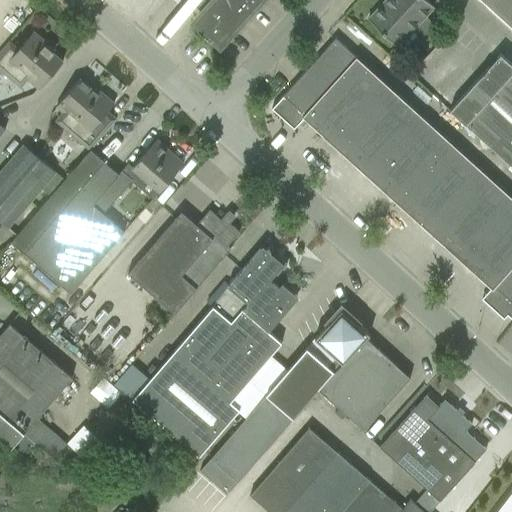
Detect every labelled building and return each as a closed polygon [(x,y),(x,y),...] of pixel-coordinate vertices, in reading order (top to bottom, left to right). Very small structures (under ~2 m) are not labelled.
[(18,0),(0,19),(0,47),(37,9),(27,0),(18,0)] [(202,0),(197,6),(200,9),(211,19),(202,29),(219,44),(258,0),(202,0)] [(385,0),(368,20),(397,47),(413,30),(416,33),(420,34),(425,33),(428,29),(429,25),(427,20),(424,17),(433,7),(425,0),(385,0)] [(511,0),(480,0),(511,28),(511,0)] [(62,62),(45,47),(47,44),(33,32),(17,51),(9,43),(0,53),(0,74),(20,91),(28,81),(39,90),(62,62)] [(317,58),(308,68),(329,87),(365,119),(391,90),(356,58),(355,57),(335,38),(319,55),(320,56),(317,59),(317,58)] [(511,65),(500,54),(474,82),(449,111),(464,124),(511,167),(511,65)] [(273,107),(271,109),(273,111),(273,110),(282,118),(282,119),(284,121),(286,120),(285,120),(288,117),(289,117),(290,116),(297,122),(296,123),(297,125),(303,119),(302,118),(329,87),(308,68),(278,101),(279,102),(273,107)] [(97,94),(79,79),(56,107),(62,112),(54,121),(89,151),(116,119),(107,111),(114,103),(99,91),(97,94)] [(329,87),(302,118),(303,119),(309,124),(308,125),(309,125),(310,123),(319,131),(318,133),(326,139),(329,142),(337,150),(365,119),(329,87)] [(365,119),(337,150),(347,159),(347,158),(350,161),(355,166),(356,165),(365,173),(364,175),(365,175),(366,176),(421,116),(391,90),(365,119)] [(421,116),(366,176),(368,178),(367,178),(368,179),(370,177),(380,186),(379,187),(385,193),(386,193),(388,195),(388,196),(396,203),(451,143),(421,116)] [(159,191),(170,179),(183,164),(156,140),(132,167),(133,168),(159,191)] [(451,143),(396,203),(405,211),(408,213),(408,214),(420,225),(421,224),(431,233),(430,235),(431,235),(432,236),(486,176),(451,143)] [(0,222),(7,228),(55,172),(23,145),(0,172),(0,222)] [(11,242),(23,253),(70,294),(124,232),(103,214),(131,181),(134,184),(142,176),(133,168),(127,176),(121,171),(118,174),(103,161),(90,150),(11,242)] [(511,198),(486,176),(432,236),(433,237),(433,238),(435,236),(445,245),(444,247),(450,252),(451,251),(453,254),(453,255),(462,263),(511,207),(511,198)] [(511,207),(462,263),(471,271),(471,270),(474,273),(473,273),(478,278),(480,277),(490,286),(488,288),(489,288),(490,288),(491,289),(511,266),(511,207)] [(220,220),(209,210),(196,225),(181,212),(127,273),(174,314),(230,249),(227,246),(239,232),(229,223),(233,219),(226,213),(220,220)] [(274,256),(262,246),(228,285),(224,282),(206,302),(211,307),(132,400),(198,457),(239,410),(230,402),(268,358),(281,343),(268,332),(297,298),(282,284),(278,288),(270,280),(275,274),(277,275),(287,264),(275,254),(274,256)] [(490,288),(485,294),(486,296),(493,302),(494,303),(491,306),(490,307),(503,319),(504,318),(504,317),(507,314),(507,315),(511,320),(511,266),(491,289),(490,288)] [(319,390),(366,338),(369,335),(341,309),(328,324),(314,338),(334,357),(326,366),(333,372),(318,389),(319,389),(318,390),(319,390)] [(0,440),(10,449),(12,447),(22,455),(32,442),(60,465),(74,450),(37,418),(71,378),(8,324),(0,333),(0,440)] [(362,430),(410,378),(366,338),(319,390),(362,430)] [(226,495),(292,419),(318,389),(333,372),(326,366),(305,348),(199,471),(211,481),(226,495)] [(425,395),(380,446),(404,469),(426,490),(421,496),(434,507),(439,501),(486,449),(465,431),(471,424),(458,412),(444,399),(438,406),(436,405),(425,395)] [(268,511),(284,511),(307,486),(336,452),(308,428),(249,495),(264,508),(268,511)] [(337,511),(340,511),(368,480),(336,452),(307,486),(337,511)] [(398,511),(401,509),(368,480),(340,511),(398,511)] [(337,511),(307,486),(284,511),(337,511)] [(511,511),(511,490),(507,498),(495,511),(511,511)] [(429,511),(434,507),(421,496),(414,504),(409,499),(401,509),(398,511),(429,511)]
